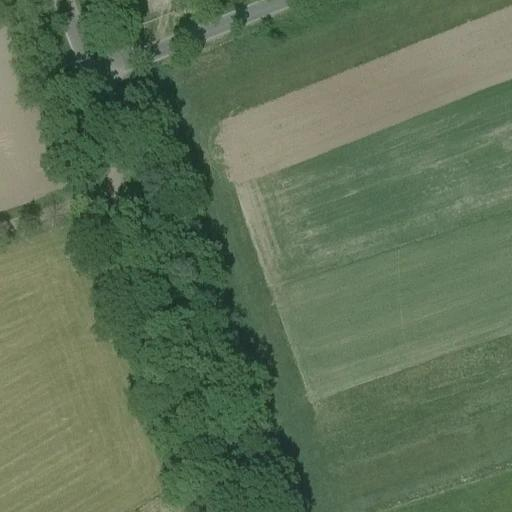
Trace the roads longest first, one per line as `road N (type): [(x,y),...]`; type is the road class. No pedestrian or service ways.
road 1 (unclassified): [(240,511),(94,78)]
road 2 (unclassified): [(289,0),(94,78)]
